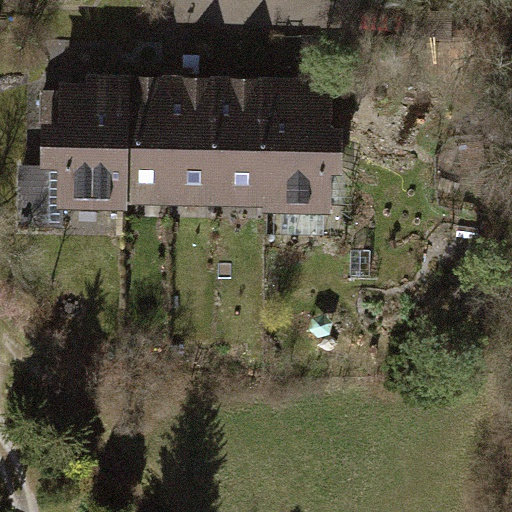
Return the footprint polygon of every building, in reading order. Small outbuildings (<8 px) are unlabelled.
[(0,0),(0,53),(73,56),(74,0),(0,0)] [(67,252),(125,254),(128,107),(71,106),(67,252)] [(125,254),(182,255),(186,108),(128,107),(125,254)] [(182,255),(240,256),(243,110),(186,108),(182,255)] [(240,256),(297,257),(300,111),(243,110),(240,256)] [(297,257),(355,259),(358,112),(300,111),(297,257)]
